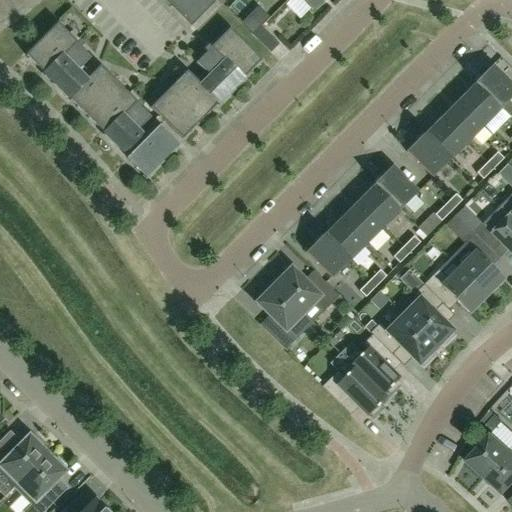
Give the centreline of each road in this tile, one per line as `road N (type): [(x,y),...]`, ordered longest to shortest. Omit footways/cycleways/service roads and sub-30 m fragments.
road 1 (residential): [(511,7),(479,11),(213,278),(192,283),(162,259),(155,229),(377,0)]
road 2 (residential): [(0,359),(153,511)]
road 3 (residential): [(511,335),(451,395),(421,439),(403,495)]
